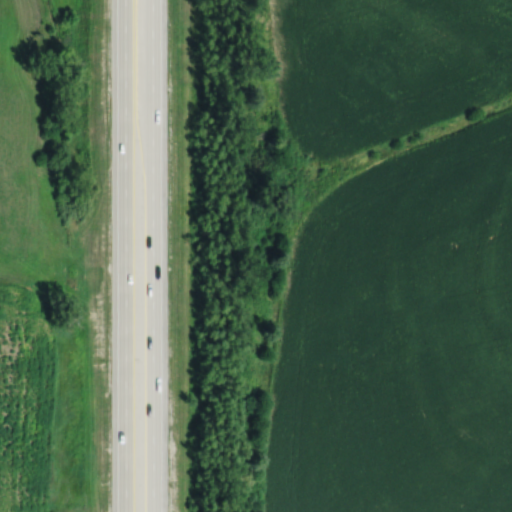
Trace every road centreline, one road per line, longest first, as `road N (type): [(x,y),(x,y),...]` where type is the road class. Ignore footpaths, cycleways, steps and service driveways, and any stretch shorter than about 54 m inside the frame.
road 1 (trunk): [(153,511),(152,0)]
road 2 (trunk): [(124,0),(125,511)]
